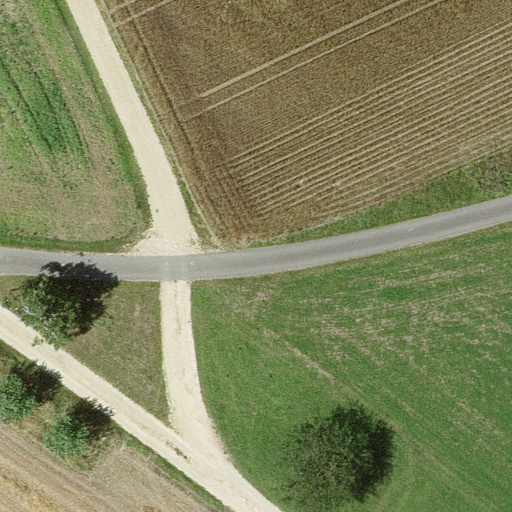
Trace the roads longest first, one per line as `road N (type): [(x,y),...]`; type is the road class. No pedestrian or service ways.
road 1 (unclassified): [(0,264),(249,269),(379,248),(511,214)]
road 2 (track): [(183,272),(184,224),(89,0)]
road 3 (track): [(83,371),(270,511)]
